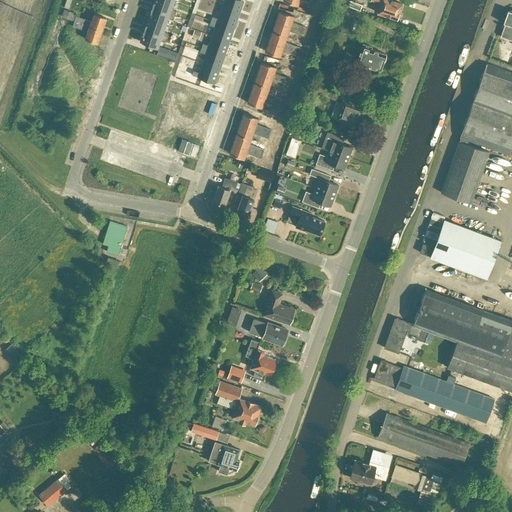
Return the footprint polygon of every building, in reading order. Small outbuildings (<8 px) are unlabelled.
[(154,3),(152,8),(174,16),(176,11),(171,9),(173,3),(165,0),(154,0),(154,3)] [(238,0),(222,0),(224,1),(222,10),(239,15),(243,2),(238,0)] [(370,0),(370,1),(380,4),(377,13),(396,19),(399,18),(401,15),(399,13),(402,4),(390,0),(370,0)] [(361,11),(363,6),(350,1),(348,6),(361,11)] [(285,3),(281,14),(304,22),(305,18),(300,16),(302,9),(285,3)] [(150,13),(148,19),(165,25),(167,18),(173,20),(174,16),(152,8),(150,13)] [(511,9),(511,10),(511,11),(510,11),(508,10),(504,22),(506,23),(501,37),(511,40),(511,9)] [(74,14),(64,10),(61,17),(72,21),(74,14)] [(213,17),(211,21),(217,23),(234,29),(236,24),(239,15),(222,10),(219,19),(213,17)] [(75,21),(101,30),(106,18),(94,14),(91,22),(76,17),(75,21)] [(281,14),(277,26),(294,32),(297,25),(302,27),(304,22),(281,14)] [(347,31),(351,19),(335,14),(331,25),(347,31)] [(146,25),(144,30),(167,38),(168,34),(163,32),(165,25),(148,19),(146,25)] [(101,30),(75,21),(73,27),(87,32),(85,39),(97,43),(101,30)] [(211,21),(210,26),(215,28),(212,37),(229,42),(234,29),(217,23),(211,21)] [(277,26),(273,37),(295,45),(297,41),(292,39),(294,32),(277,26)] [(142,36),(140,42),(157,48),(160,41),(165,43),(167,38),(144,30),(142,36)] [(203,44),(202,48),(207,50),(225,56),(229,42),(212,37),(209,46),(203,44)] [(273,37),(269,48),(286,54),(288,48),(294,50),(295,45),(273,37)] [(384,61),(387,54),(371,49),(372,46),(363,43),(358,57),(346,53),(344,59),(356,64),(357,61),(380,70),(384,61)] [(75,46),(54,94),(68,100),(89,52),(75,46)] [(62,47),(59,55),(70,59),(73,51),(62,47)] [(202,48),(200,53),(206,55),(203,64),(220,69),(225,56),(207,50),(202,48)] [(177,55),(159,49),(156,56),(174,63),(177,55)] [(337,56),(321,51),(317,62),(332,68),(337,56)] [(194,71),(192,75),(198,77),(215,83),(220,70),(220,69),(203,64),(200,73),(194,71)] [(511,72),(487,64),(441,192),(471,203),(489,152),(467,145),(468,140),(509,155),(511,145),(511,72)] [(263,68),(259,79),(282,86),(283,82),(277,80),(280,73),(263,68)] [(58,82),(62,73),(51,69),(47,78),(58,82)] [(259,79),(255,90),(272,95),(274,89),(280,91),(282,86),(259,79)] [(348,95),(316,83),(313,92),(341,103),(343,99),(346,100),(348,95)] [(255,90),(251,101),(274,109),(275,104),(270,102),(272,95),(255,90)] [(341,103),(336,118),(360,127),(363,118),(361,117),(364,107),(346,100),(343,99),(341,103)] [(251,101),(247,112),(264,118),(266,111),(272,113),(274,109),(251,101)] [(247,112),(243,124),(260,129),(266,131),(267,127),(262,125),(264,118),(247,112)] [(171,126),(180,127),(181,118),(172,117),(171,126)] [(241,128),(239,135),(256,140),(259,134),(264,135),(266,131),(260,129),(243,124),(241,128)] [(329,151),(348,158),(352,148),(342,144),(344,138),(330,133),(326,143),(331,145),(329,151)] [(286,155),(295,156),(298,139),(289,137),(286,155)] [(248,144),(246,154),(261,156),(262,147),(248,144)] [(345,168),(348,158),(329,151),(327,157),(320,154),(316,164),(332,170),(335,165),(345,168)] [(255,178),(270,183),(274,174),(259,168),(255,178)] [(319,178),(315,188),(334,196),(338,185),(328,181),(330,176),(312,169),(309,174),(319,178)] [(225,178),(222,187),(218,186),(212,202),(225,206),(231,187),(236,188),(238,183),(225,178)] [(237,194),(242,195),(237,210),(249,214),(254,199),(251,198),(253,192),(251,192),(253,188),(241,184),(237,194)] [(331,206),(334,196),(315,188),(313,194),(306,192),(302,202),(319,208),(321,202),(331,206)] [(282,197),(274,194),(273,198),(275,198),(273,206),(280,209),(283,201),(281,200),(282,197)] [(304,230),(320,235),(325,222),(312,217),(312,214),(292,207),(287,221),(296,225),(295,227),(304,231),(304,230)] [(434,245),(445,217),(433,212),(422,241),(434,245)] [(263,229),(274,232),(277,221),(266,218),(263,229)] [(487,279),(501,241),(445,220),(430,258),(487,279)] [(127,227),(110,222),(101,250),(118,256),(127,227)] [(428,256),(431,247),(423,244),(420,253),(428,256)] [(118,268),(120,262),(108,258),(106,265),(118,268)] [(260,281),(267,275),(259,267),(252,274),(260,281)] [(262,285),(253,282),(250,289),(260,292),(262,285)] [(413,325),(428,331),(456,341),(447,368),(511,391),(511,361),(511,359),(511,320),(425,290),(413,325)] [(290,324),(295,310),(279,304),(282,294),(272,291),(264,315),(290,324)] [(267,323),(254,318),(249,332),(262,337),(261,339),(283,346),(289,329),(268,322),(267,323)] [(424,342),(428,331),(413,325),(396,318),(385,349),(399,354),(406,332),(417,336),(416,339),(424,342)] [(253,377),(263,380),(266,374),(270,375),(273,374),(275,370),(273,368),(276,360),(264,355),(265,353),(257,350),(260,343),(252,340),(246,356),(254,359),(251,368),(256,370),(253,377)] [(10,345),(5,350),(17,364),(21,360),(24,357),(11,344),(10,345)] [(392,364),(381,360),(374,379),(395,387),(394,389),(486,423),(494,399),(453,384),(456,378),(448,375),(446,381),(403,365),(402,368),(392,364)] [(245,370),(231,366),(227,378),(241,383),(245,370)] [(261,406),(238,398),(241,389),(220,382),(215,394),(237,402),(232,417),(240,420),(239,422),(245,424),(246,422),(255,425),(258,423),(260,418),(258,415),(261,406)] [(470,443),(386,413),(378,437),(462,467),(470,443)] [(214,415),(211,424),(221,427),(224,418),(214,415)] [(194,423),(191,432),(216,440),(219,432),(194,423)] [(122,457),(104,437),(99,432),(93,437),(95,439),(99,444),(98,445),(94,448),(99,454),(111,467),(122,457)] [(19,441),(31,455),(36,451),(24,437),(19,441)] [(236,460),(239,450),(215,442),(216,442),(215,442),(209,462),(210,462),(210,461),(221,465),(219,472),(227,474),(229,468),(237,470),(240,462),(236,460)] [(17,457),(9,460),(11,467),(20,464),(17,457)] [(354,461),(350,478),(357,480),(356,483),(362,485),(363,482),(370,484),(372,477),(385,480),(389,467),(369,462),(369,465),(354,461)] [(420,473),(395,465),(391,477),(414,485),(413,488),(421,491),(416,504),(426,507),(431,492),(437,494),(442,478),(432,475),(431,478),(419,475),(420,473)] [(38,494),(48,507),(67,490),(58,478),(38,494)]
